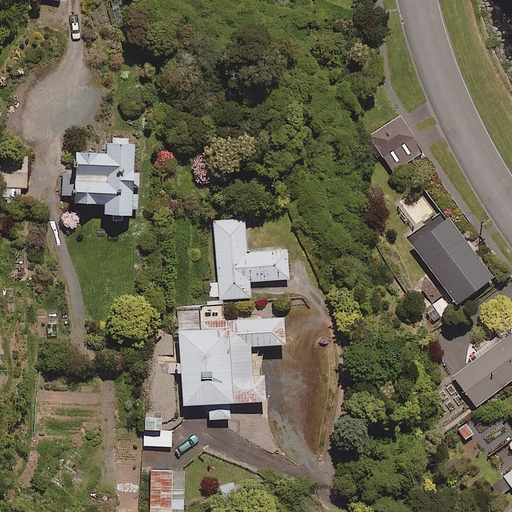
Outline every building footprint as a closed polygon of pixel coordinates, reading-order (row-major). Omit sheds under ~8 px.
[(377,159),(381,156),(390,172),(422,152),(399,117),(368,136),(364,139),(377,159)] [(131,141),(104,140),(104,154),(73,154),(72,204),(102,204),(101,215),(136,216),(136,173),(131,173),(131,141)] [(0,204),(21,205),(21,187),(25,187),(26,159),(0,158),(0,204)] [(435,209),(423,192),(406,204),(418,221),(435,209)] [(490,278),(442,214),(408,240),(455,304),(490,278)] [(244,219),(213,220),(217,283),(209,283),(210,300),(250,298),(248,282),(287,279),(286,250),(246,253),(244,219)] [(263,402),(262,386),(261,375),(250,376),(250,372),(248,347),(260,346),(282,345),(281,318),(201,322),(200,307),(176,308),(181,406),(207,404),(208,420),(228,419),(227,404),(263,402)] [(166,338),(166,346),(158,346),(158,356),(173,355),(172,331),(161,331),(161,338),(166,338)] [(511,379),(511,333),(453,377),(475,407),(511,379)] [(171,447),(171,431),(162,431),(162,419),(143,419),(143,446),(171,447)] [(184,511),(185,470),(149,470),(148,511),(184,511)] [(511,470),(488,487),(496,498),(510,487),(511,490),(511,489),(511,470)] [(233,480),(217,486),(222,500),(239,494),(233,480)]
